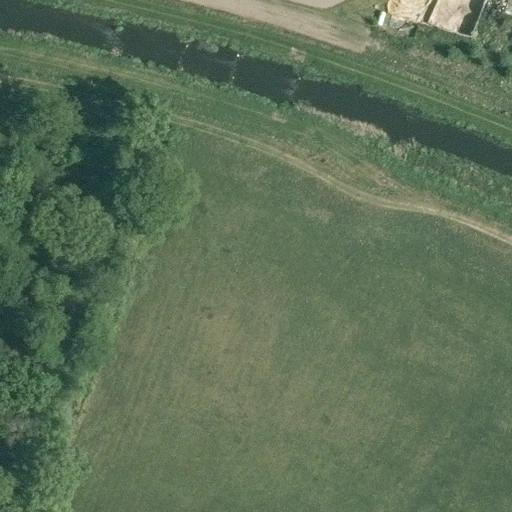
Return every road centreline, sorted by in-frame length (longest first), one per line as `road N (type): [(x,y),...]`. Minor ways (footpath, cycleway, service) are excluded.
road 1 (track): [(0,71),(299,148),(384,194),(511,232)]
road 2 (track): [(112,0),(352,70),(511,135)]
road 3 (track): [(299,148),(214,94),(0,38)]
